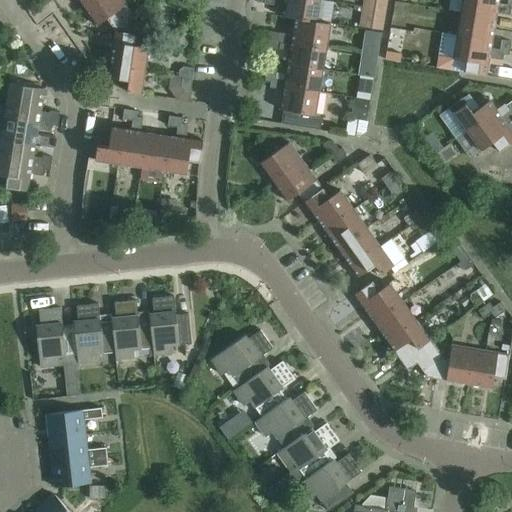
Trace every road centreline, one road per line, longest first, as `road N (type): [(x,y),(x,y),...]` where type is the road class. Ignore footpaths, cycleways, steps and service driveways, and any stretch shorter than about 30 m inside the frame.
road 1 (residential): [(462,456),(400,442),(385,430),(252,257),(203,254)]
road 2 (residential): [(58,269),(76,99),(4,0)]
road 3 (residential): [(203,254),(234,0)]
road 4 (residential): [(203,254),(58,269)]
